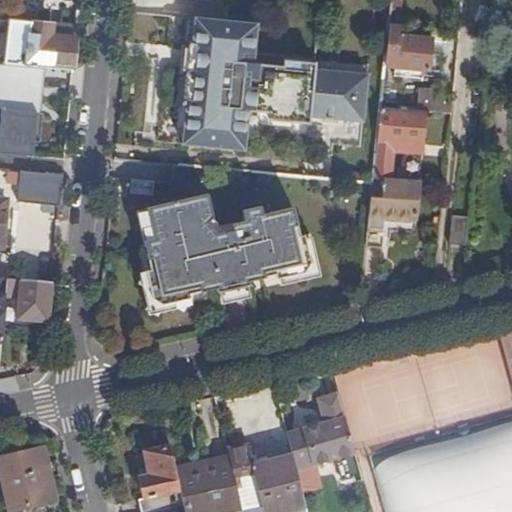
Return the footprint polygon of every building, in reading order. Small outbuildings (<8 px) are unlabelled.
[(391,0),(389,24),(398,24),(400,0),(391,0)] [(0,18),(0,62),(11,63),(54,67),(73,69),(77,27),(0,18)] [(187,105),(186,113),(248,118),(248,111),(269,113),(291,115),(291,122),(303,123),(309,64),(284,61),(283,67),(253,64),(257,25),(196,19),(193,44),(190,44),(183,104),(187,105)] [(389,24),(384,65),(395,66),(395,68),(412,69),(429,71),(432,38),(399,35),(400,25),(398,24),(389,24)] [(54,67),(11,63),(9,85),(52,89),(54,67)] [(315,64),(309,64),(303,123),(310,123),(310,117),(363,123),(367,75),(315,70),(315,64)] [(412,69),(395,68),(394,76),(411,78),(412,69)] [(425,112),(451,114),(453,98),(437,96),(438,91),(419,89),(416,111),(425,112)] [(381,107),(373,179),(390,180),(394,151),(407,152),(407,146),(422,147),(425,112),(416,111),(381,107)] [(248,118),(186,113),(182,145),(245,151),(248,118)] [(269,113),(269,120),(291,122),(291,115),(269,113)] [(62,176),(21,172),(19,202),(60,206),(62,176)] [(373,179),(372,183),(366,246),(381,247),(383,232),(413,234),(418,183),(390,180),(373,179)] [(154,182),(133,180),(131,193),(153,195),(154,182)] [(293,208),(263,215),(261,206),(242,210),(245,221),(239,222),(238,221),(230,223),(232,231),(222,234),(208,226),(213,218),(207,195),(147,208),(154,239),(143,242),(150,271),(156,271),(158,279),(155,280),(149,288),(152,300),(161,305),(173,303),(178,294),(178,291),(187,290),(188,295),(216,289),(218,293),(249,286),(248,282),(276,275),(275,270),(283,268),(284,270),(293,276),(304,274),(309,263),(308,253),(299,247),(296,247),(294,239),(299,238),(293,208)] [(6,199),(0,198),(0,247),(2,248),(2,246),(12,248),(15,219),(5,218),(6,199)] [(448,244),(465,246),(468,219),(451,217),(448,244)] [(49,322),(53,283),(21,280),(18,307),(17,319),(32,321),(49,322)] [(32,325),(32,321),(17,319),(18,307),(5,306),(4,311),(4,322),(32,325)] [(365,477),(340,395),(318,400),(324,424),(288,434),(293,455),(296,469),(315,463),(336,458),(343,482),(365,477)] [(244,511),(265,511),(254,465),(256,465),(254,459),(251,445),(230,450),(232,458),(244,509),(244,511)] [(139,500),(141,511),(156,511),(172,508),(168,494),(181,491),(175,470),(170,446),(146,452),(151,475),(140,478),(145,498),(139,500)] [(11,492),(5,493),(9,511),(15,511),(47,504),(43,484),(48,483),(41,449),(0,458),(0,469),(2,476),(7,475),(11,492)] [(279,453),(254,459),(256,465),(280,459),(279,453)] [(306,511),(302,494),(296,469),(293,455),(280,459),(256,465),(254,465),(265,511),(306,511)] [(184,505),(185,511),(227,511),(244,509),(232,458),(175,470),(181,491),(184,505)] [(296,469),(302,494),(321,489),(315,463),(296,469)] [(2,476),(5,493),(11,492),(7,475),(2,476)] [(43,484),(47,504),(53,503),(48,483),(43,484)] [(168,494),(172,508),(184,505),(181,491),(168,494)]
